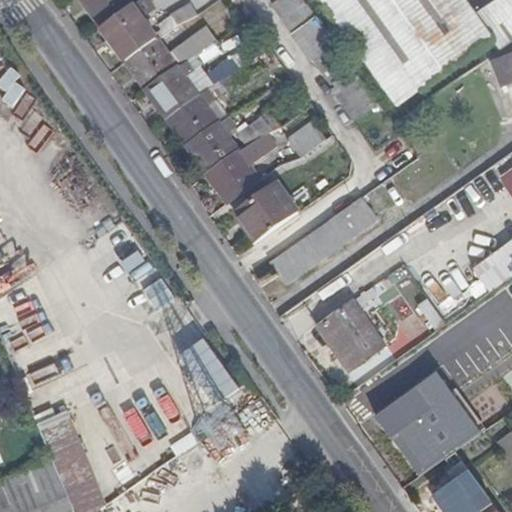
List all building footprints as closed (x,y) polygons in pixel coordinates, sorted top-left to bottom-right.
[(83,0),(226,201),(273,167),(268,161),(251,172),(236,151),(252,139),(254,141),(277,125),(266,109),(233,131),(237,140),(231,144),(196,95),(216,80),(224,90),(243,78),(229,58),(189,86),(175,66),(216,39),(209,30),(169,57),(155,38),(171,26),(164,17),(147,28),(130,2),(131,0),(83,0)] [(172,12),(187,18),(196,11),(188,0),(172,12)] [(302,0),(276,0),(274,2),(315,60),(317,58),(338,84),(353,74),(334,47),(334,45),(302,0)] [(511,40),(511,0),(495,0),(475,14),(464,0),(322,0),(348,37),(391,96),(403,101),(492,39),(499,50),(511,40)] [(511,53),(495,60),(503,82),(511,78),(511,53)] [(353,74),(338,84),(326,92),(348,123),(374,104),(362,87),(353,74)] [(20,133),(39,145),(53,124),(21,102),(12,116),(26,125),(20,133)] [(305,159),(329,139),(313,120),(289,141),(305,159)] [(251,172),(268,161),(254,141),(252,139),(236,151),(251,172)] [(511,172),(503,179),(511,192),(511,172)] [(292,214),(271,185),(231,214),(252,243),(292,214)] [(339,211),(264,264),(281,287),(355,235),(339,211)] [(178,300),(161,275),(141,288),(158,314),(178,300)] [(374,294),(370,286),(317,323),(349,368),(382,345),(355,307),(374,294)] [(435,330),(444,323),(426,298),(417,305),(435,330)] [(185,314),(158,325),(170,353),(196,342),(185,314)] [(205,341),(184,359),(226,405),(246,387),(205,341)] [(43,371),(20,382),(27,397),(50,386),(43,371)] [(153,433),(174,422),(159,392),(137,403),(153,433)] [(67,412),(40,425),(75,511),(94,511),(106,504),(67,412)] [(419,418),(415,414),(386,436),(393,444),(397,441),(407,454),(402,458),(408,466),(440,443),(436,437),(440,434),(443,417),(424,414),(419,418)] [(511,436),(501,444),(511,459),(511,436)] [(74,511),(52,457),(1,479),(14,511),(74,511)] [(14,511),(1,479),(0,479),(0,511),(14,511)]
